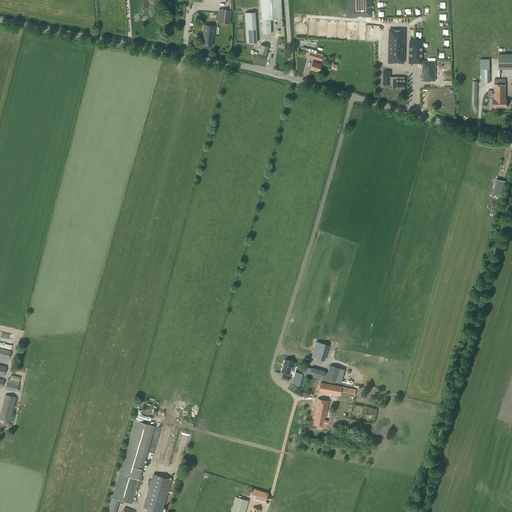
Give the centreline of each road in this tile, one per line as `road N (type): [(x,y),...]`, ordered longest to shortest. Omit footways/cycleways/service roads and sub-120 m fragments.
road 1 (unclassified): [(290,77),(0,20)]
road 2 (unclassified): [(511,135),(290,77)]
